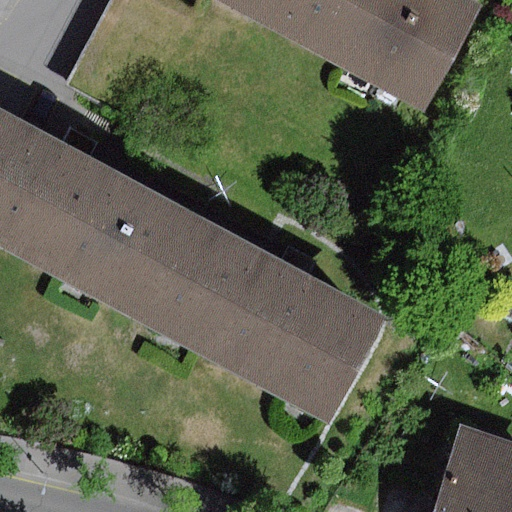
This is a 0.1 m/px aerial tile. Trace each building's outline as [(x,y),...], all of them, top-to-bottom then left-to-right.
[(114,0),(66,90),(134,126),(202,0),(114,0)] [(216,0),(433,117),(488,18),(454,0),(216,0)] [(0,246),(126,312),(180,212),(75,156),(0,115),(0,246)] [(291,272),(180,212),(126,312),(334,423),(388,324),(291,272)] [(496,312),(511,321),(511,293),(507,291),(496,312)] [(511,511),(511,441),(462,425),(433,511),(511,511)]
